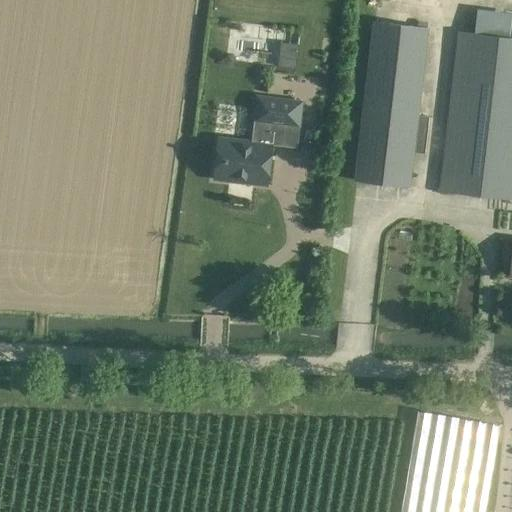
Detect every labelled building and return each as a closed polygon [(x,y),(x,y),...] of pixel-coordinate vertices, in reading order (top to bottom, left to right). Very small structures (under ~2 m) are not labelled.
[(511,21),(511,13),(478,9),(475,34),(462,33),(444,192),(511,199),(511,38),(510,38),(511,21)] [(379,22),(361,180),(414,186),(418,153),(425,154),(429,117),(422,116),(432,28),(379,22)] [(278,66),(296,68),(298,45),(281,43),(278,66)] [(256,95),(253,121),(299,126),(300,126),(304,100),(256,95)] [(220,137),(215,181),(268,187),(273,144),(271,144),(272,131),(254,129),(252,141),(220,137)]
